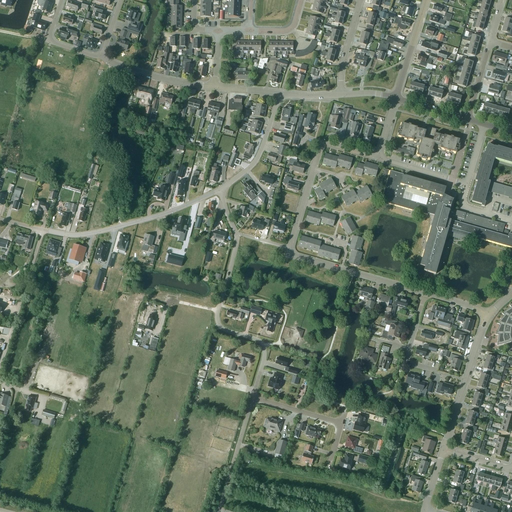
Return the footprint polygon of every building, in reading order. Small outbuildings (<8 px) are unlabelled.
[(42,6),(43,7),(42,11),(49,13),(52,4),(47,2),(47,0),(38,0),(37,1),(37,3),(38,6),(40,7),(41,7),(42,6)] [(71,9),(77,11),(80,4),(73,2),(73,3),(68,1),(66,6),(71,8),(71,9)] [(480,8),(480,10),(488,12),(489,6),(482,4),(482,2),(479,1),(478,4),(481,5),(480,8)] [(326,8),(323,6),(323,8),(313,5),(312,11),(321,14),(323,9),(326,10),(326,8)] [(95,6),(93,11),(96,12),(95,17),(104,20),(106,13),(103,12),(104,9),(100,8),(95,6)] [(404,15),(411,17),(414,10),(406,7),(403,7),(402,12),(404,13),(404,15)] [(479,15),(478,16),(486,18),(488,12),(480,10),(480,8),(477,7),(476,10),(480,11),(479,15)] [(129,9),(125,20),(131,22),(130,25),(129,24),(128,29),(135,31),(140,33),(141,28),(142,25),(138,24),(137,27),(136,27),(134,26),(135,23),(134,22),(134,21),(137,13),(137,12),(129,9)] [(369,13),(368,18),(379,22),(380,19),(377,18),(377,19),(376,19),(375,19),(376,15),(377,15),(377,14),(376,14),(369,12),(369,13)] [(478,18),(477,21),(477,22),(484,24),(486,18),(478,16),(479,15),(473,13),(472,17),(478,18)] [(33,27),(44,31),(46,23),(38,21),(40,16),(34,14),(32,21),(35,22),(33,27)] [(62,21),(72,24),(74,18),(65,15),(62,21)] [(308,22),(318,25),(319,23),(320,20),(323,21),(323,19),(320,17),(320,19),(310,16),(311,17),(309,22),(308,22)] [(343,19),(332,16),(331,18),(333,19),(334,18),(336,19),(334,23),(342,25),(343,19)] [(431,16),(429,21),(436,23),(440,24),(440,23),(442,24),(443,21),(443,20),(441,20),(441,19),(438,18),(431,16)] [(400,29),(403,30),(404,30),(405,30),(406,26),(408,26),(410,21),(396,17),(394,23),(398,24),(397,26),(399,27),(399,28),(400,29)] [(366,24),(367,25),(373,26),(374,22),(376,23),(379,24),(379,22),(368,18),(366,24)] [(482,30),(484,24),(477,22),(477,21),(473,20),(473,22),(476,23),(475,28),(482,30)] [(307,28),(317,30),(317,29),(318,26),(321,27),(322,25),(319,23),(318,25),(308,22),(309,22),(307,28)] [(92,31),(101,34),(103,29),(100,28),(101,26),(92,24),(91,28),(93,29),(92,31)] [(511,27),(504,24),(502,31),(508,33),(507,36),(511,36),(511,31),(511,27)] [(80,32),(72,30),(67,28),(66,30),(60,28),(58,35),(61,36),(60,39),(66,41),(67,38),(68,35),(78,38),(80,32)] [(305,34),(308,34),(312,36),(311,38),(314,39),(315,36),(316,32),(320,33),(319,34),(321,34),(322,31),(320,30),(317,29),(317,30),(307,28),(306,34),(305,34)] [(432,36),(435,37),(437,31),(434,31),(434,30),(427,28),(425,34),(432,36)] [(362,32),(361,38),(372,41),(373,38),(370,38),(370,39),(368,38),(369,37),(369,34),(370,34),(362,32)] [(469,32),(468,35),(472,36),(471,40),(470,41),(478,43),(480,37),(472,35),(473,33),(469,32)] [(86,47),(94,50),(97,41),(92,39),(93,36),(85,34),(83,39),(88,40),(86,47)] [(338,38),(326,35),(326,37),(328,38),(328,37),(330,38),(329,42),(336,44),(338,38)] [(119,39),(116,47),(122,50),(123,49),(127,50),(129,43),(123,41),(124,38),(120,36),(119,39)] [(359,43),(359,44),(366,46),(366,45),(367,41),(369,42),(369,43),(372,43),(372,41),(361,38),(359,43)] [(392,45),(401,48),(403,43),(395,40),(387,38),(386,42),(381,40),(380,43),(388,46),(389,43),(390,44),(391,43),(393,44),(392,45)] [(467,38),(467,41),(470,42),(469,46),(469,47),(477,50),(478,44),(478,43),(470,41),(471,40),(467,38)] [(423,41),(421,46),(425,47),(425,48),(429,49),(436,51),(439,43),(431,41),(430,43),(427,42),(426,42),(423,41)] [(388,50),(387,50),(388,47),(380,44),(378,47),(381,48),(380,52),(379,52),(377,60),(383,62),(385,54),(387,55),(388,50)] [(464,51),(463,53),(467,55),(467,54),(475,56),(477,50),(469,47),(469,46),(465,45),(465,47),(468,48),(467,52),(464,51)] [(353,64),(359,66),(362,53),(363,50),(361,50),(361,49),(360,49),(359,54),(360,54),(359,56),(355,55),(353,64)] [(362,53),(359,66),(364,68),(367,58),(363,57),(364,53),(368,54),(368,51),(364,50),(363,53),(362,53)] [(495,52),(492,61),(496,62),(497,59),(501,60),(500,63),(504,65),(504,67),(502,66),(501,69),(506,70),(509,61),(506,60),(507,56),(495,52)] [(167,66),(168,62),(168,61),(169,54),(166,53),(165,60),(159,59),(157,67),(163,69),(164,66),(167,66)] [(168,61),(168,62),(171,63),(169,71),(176,72),(177,67),(178,67),(179,63),(174,62),(175,55),(169,54),(168,61)] [(334,57),(323,54),(322,56),(324,57),(325,56),(326,57),(325,61),(333,63),(334,57)] [(417,59),(421,61),(419,65),(426,67),(427,64),(430,65),(432,60),(433,60),(433,59),(437,61),(438,57),(430,55),(429,58),(426,57),(422,56),(419,55),(418,56),(417,58),(417,59)] [(471,69),(473,62),(465,60),(465,59),(462,58),(461,60),(465,61),(464,65),(463,66),(471,69)] [(184,74),(192,75),(193,65),(190,65),(191,60),(183,59),(182,65),(186,66),(184,74)] [(272,75),(271,79),(274,80),(274,83),(278,84),(280,77),(281,73),(280,73),(282,67),(286,69),(288,63),(278,60),(277,63),(279,64),(278,66),(276,66),(274,65),(272,71),(275,72),(274,75),(272,75)] [(469,75),(471,69),(463,66),(464,65),(460,64),(459,66),(463,67),(462,71),(461,73),(469,75)] [(198,76),(205,77),(206,68),(199,66),(198,76)] [(298,75),(295,86),(301,87),(304,76),(303,76),(304,73),(305,74),(306,70),(301,68),(300,68),(299,72),(300,72),(299,75),(298,75)] [(245,69),(243,69),(235,69),(235,74),(238,74),(238,80),(249,80),(249,72),(245,72),(245,69)] [(468,81),(469,75),(461,73),(462,71),(458,70),(458,72),(461,73),(460,77),(460,79),(468,81)] [(492,77),(504,81),(506,74),(494,70),(492,77)] [(466,88),(468,81),(460,79),(460,77),(457,76),(456,78),(460,79),(458,85),(466,88)] [(311,82),(311,83),(312,87),(312,89),(313,88),(316,88),(321,87),(321,86),(325,85),(323,80),(320,81),(319,79),(314,80),(315,81),(311,82)] [(411,85),(409,90),(415,92),(418,84),(419,85),(421,81),(418,80),(416,80),(415,83),(411,82),(411,85)] [(418,84),(415,92),(416,92),(422,94),(423,90),(424,86),(426,86),(427,83),(424,82),(424,84),(422,83),(421,85),(419,85),(418,84)] [(488,92),(498,95),(500,88),(501,88),(501,86),(496,84),(495,87),(490,85),(488,92)] [(430,88),(428,96),(434,97),(434,98),(437,89),(438,90),(439,86),(435,85),(434,89),(430,88)] [(449,93),(446,101),(447,101),(453,103),(455,95),(457,95),(458,92),(456,91),(457,87),(452,85),(451,90),(456,91),(455,95),(449,93)] [(437,89),(434,98),(434,97),(440,99),(441,99),(443,91),(444,92),(446,88),(443,87),(442,91),(438,90),(437,89)] [(151,101),(153,91),(147,89),(147,91),(139,89),(137,97),(146,99),(145,104),(149,105),(150,100),(151,101)] [(455,95),(453,103),(459,105),(462,97),(463,97),(464,93),(465,90),(463,89),(462,93),(461,96),(457,95),(455,95)] [(166,103),(166,106),(166,107),(169,108),(170,107),(171,104),(173,97),(166,95),(166,94),(162,93),(159,103),(163,104),(164,103),(166,103)] [(228,110),(242,111),(242,106),(241,106),(241,103),(242,97),(238,97),(234,96),(234,97),(233,97),(233,100),(229,100),(228,110)] [(195,100),(192,113),(194,113),(195,110),(198,110),(201,102),(195,100)] [(493,106),(494,102),(491,101),(490,105),(485,103),(482,111),(489,113),(491,105),(493,106)] [(215,103),(211,116),(214,117),(215,113),(218,113),(220,105),(215,103)] [(489,113),(495,115),(497,107),(499,107),(500,104),(497,103),(496,107),(493,106),(491,105),(489,113)] [(495,115),(501,117),(504,109),(505,109),(506,106),(504,105),(503,108),(499,107),(497,107),(495,115)] [(290,118),(292,109),(292,108),(291,108),(290,107),(289,108),(288,108),(288,109),(283,108),(282,116),(281,121),(287,122),(288,117),(290,118)] [(509,110),(505,109),(504,109),(501,117),(508,118),(510,111),(511,111),(511,108),(511,107),(510,107),(509,110)] [(332,123),(330,127),(339,129),(341,122),(343,123),(344,119),(348,120),(351,110),(347,109),(344,108),(343,111),(337,109),(335,116),(334,116),(332,123)] [(266,112),(252,109),(252,111),(255,112),(255,116),(264,118),(266,112)] [(314,126),(315,122),(313,122),(315,115),(309,113),(304,127),(311,129),(312,126),(314,126)] [(249,122),(248,124),(261,129),(263,123),(253,120),(252,123),(249,122)] [(358,133),(360,124),(353,122),(351,128),(352,128),(350,135),(356,136),(357,132),(358,133)] [(426,131),(421,130),(417,129),(417,128),(402,123),(400,128),(399,127),(400,127),(399,127),(397,133),(398,133),(399,133),(398,136),(413,141),(417,143),(418,141),(421,141),(417,156),(421,157),(421,158),(420,158),(427,160),(426,159),(426,158),(430,159),(433,149),(436,150),(436,148),(440,149),(441,149),(456,153),(457,150),(458,150),(458,151),(460,144),(459,145),(458,145),(460,140),(444,135),(444,136),(435,134),(436,130),(438,130),(425,126),(427,127),(426,131)] [(206,137),(211,139),(215,125),(210,124),(206,137)] [(261,129),(248,124),(247,126),(251,127),(249,131),(259,134),(261,129)] [(303,134),(301,133),(303,128),(298,126),(292,144),(298,146),(300,138),(302,138),(303,134)] [(363,139),(369,140),(371,134),(372,134),(374,128),(366,126),(364,134),(364,135),(363,139)] [(223,132),(232,135),(234,130),(224,127),(223,132)] [(286,142),(287,138),(285,137),(285,135),(279,134),(280,134),(279,135),(275,134),(273,140),(274,140),(274,141),(277,141),(283,143),(284,141),(286,142)] [(247,150),(246,153),(245,152),(243,157),(248,159),(250,155),(252,155),(253,151),(252,151),(254,146),(249,144),(249,146),(245,144),(244,148),(247,150)] [(405,176),(403,176),(403,174),(390,171),(382,200),(389,202),(389,203),(428,215),(428,213),(434,215),(420,265),(425,267),(424,271),(436,274),(447,236),(448,231),(471,238),(472,237),(493,242),(511,247),(511,150),(497,147),(494,146),(494,147),(488,144),(484,154),(483,154),(477,174),(475,181),(478,181),(472,202),(482,204),(481,206),(484,207),(486,202),(485,202),(488,191),(511,197),(511,233),(511,234),(509,233),(508,237),(502,235),(505,224),(493,221),(464,213),(450,209),(451,207),(452,203),(454,199),(454,198),(453,200),(444,195),(444,193),(446,187),(405,176)] [(228,166),(232,168),(238,155),(233,153),(228,166)] [(277,161),(280,162),(282,157),(278,156),(269,153),(267,159),(271,160),(271,161),(275,162),(275,160),(277,161)] [(322,164),(329,166),(332,156),(325,154),(322,164)] [(202,175),(205,176),(211,156),(207,155),(203,168),(204,169),(202,175)] [(338,158),(337,162),(337,165),(343,167),(346,157),(339,155),(338,158)] [(336,168),(337,165),(337,162),(338,158),(332,156),(329,166),(336,168)] [(346,157),(343,167),(350,169),(353,159),(346,157)] [(292,170),(303,173),(305,166),(296,163),(297,161),(290,159),(289,163),(293,165),(292,170)] [(364,165),(363,169),(364,169),(363,172),(369,174),(372,164),(365,162),(364,165)] [(211,163),(210,169),(212,170),(209,181),(216,182),(219,172),(217,171),(218,168),(216,167),(217,164),(211,163)] [(362,175),(363,172),(364,169),(363,169),(364,165),(358,163),(355,173),(362,175)] [(372,164),(369,174),(376,176),(379,166),(372,164)] [(185,166),(180,165),(177,177),(182,179),(183,177),(182,177),(185,168),(185,166)] [(197,184),(198,178),(197,178),(198,173),(194,172),(193,177),(192,177),(190,186),(195,187),(196,183),(197,184)] [(20,177),(35,182),(36,178),(21,173),(20,177)] [(177,175),(172,173),(169,185),(174,186),(177,175)] [(261,180),(265,182),(265,183),(272,185),(274,177),(266,175),(266,176),(263,175),(261,180)] [(287,188),(297,191),(299,184),(291,182),(292,178),(285,176),(283,183),(288,185),(287,188)] [(331,178),(325,182),(330,191),(336,187),(331,178)] [(186,182),(179,181),(177,196),(182,197),(183,193),(185,194),(186,182)] [(246,187),(243,190),(249,197),(251,196),(254,193),(256,192),(253,189),(250,185),(247,182),(244,185),(246,187)] [(319,185),(320,188),(324,194),(330,191),(325,182),(319,185)] [(153,196),(155,196),(158,197),(157,199),(165,201),(166,198),(167,195),(166,195),(168,188),(161,186),(160,190),(155,189),(153,196)] [(367,186),(361,190),(366,198),(372,195),(367,186)] [(324,194),(320,188),(314,191),(319,200),(325,196),(324,194)] [(277,190),(271,189),(269,198),(268,202),(274,204),(277,190)] [(354,190),(347,194),(352,203),(358,199),(355,193),(354,190)] [(361,190),(355,193),(358,199),(360,202),(366,198),(361,190)] [(352,203),(347,194),(341,197),(346,206),(352,203)] [(33,213),(32,214),(40,216),(42,210),(47,211),(49,205),(43,204),(43,203),(36,201),(34,209),(31,208),(30,209),(30,210),(30,211),(30,212),(33,213)] [(213,212),(215,204),(209,203),(208,207),(207,207),(207,210),(208,211),(208,213),(207,217),(212,218),(213,214),(212,214),(212,212),(213,212)] [(77,205),(75,205),(72,204),(70,209),(67,209),(66,213),(64,213),(63,217),(62,216),(60,225),(66,227),(67,221),(68,221),(70,214),(70,212),(75,213),(77,205)] [(253,211),(254,208),(249,205),(247,204),(246,208),(241,206),(239,216),(246,218),(248,210),(253,211)] [(86,214),(87,209),(83,208),(82,213),(81,212),(79,217),(80,217),(79,221),(83,222),(85,218),(85,219),(86,214)] [(305,221),(312,223),(315,213),(308,211),(305,221)] [(320,222),(326,224),(329,214),(322,212),(322,215),(320,219),(321,219),(320,222)] [(320,222),(321,219),(320,219),(322,215),(315,213),(312,223),(319,225),(320,222)] [(329,214),(326,224),(333,226),(336,216),(329,214)] [(195,228),(199,229),(202,218),(198,217),(196,223),(195,223),(193,227),(195,227),(195,228)] [(175,221),(172,234),(173,231),(181,233),(180,236),(179,241),(182,242),(183,242),(185,230),(187,231),(187,230),(186,230),(188,221),(184,220),(184,219),(180,218),(180,219),(179,219),(178,222),(173,220),(173,221),(175,221)] [(341,223),(344,229),(353,224),(349,218),(341,223)] [(267,228),(269,221),(265,219),(264,222),(254,219),(251,227),(262,230),(263,227),(267,228)] [(273,230),(283,233),(285,226),(283,225),(284,222),(281,221),(280,224),(275,223),(273,230)] [(353,224),(344,229),(347,235),(356,230),(353,224)] [(223,241),(226,233),(216,231),(215,234),(211,233),(209,240),(214,241),(215,239),(223,241)] [(22,245),(23,245),(24,243),(26,243),(24,249),(30,250),(33,238),(28,236),(18,234),(16,239),(16,243),(17,244),(18,244),(19,245),(20,245),(21,245),(22,245)] [(144,244),(142,250),(147,252),(153,253),(155,246),(151,245),(154,237),(145,234),(144,239),(145,240),(144,244)] [(119,242),(117,249),(125,252),(128,242),(126,241),(128,237),(121,235),(119,240),(119,242)] [(298,246),(305,248),(308,238),(301,236),(298,246)] [(353,236),(351,243),(361,245),(363,239),(353,236)] [(305,248),(311,250),(314,240),(308,238),(305,248)] [(0,247),(6,249),(8,241),(0,239),(0,247)] [(59,243),(50,240),(47,250),(56,253),(55,256),(59,258),(61,250),(58,249),(59,243)] [(311,250),(318,252),(321,245),(321,242),(314,240),(311,250)] [(349,249),(352,250),(356,251),(359,252),(361,245),(351,243),(349,249)] [(97,254),(95,259),(97,260),(104,262),(107,252),(106,252),(108,246),(101,244),(100,248),(99,247),(97,254)] [(71,249),(68,259),(72,260),(71,263),(78,265),(80,259),(82,259),(85,252),(80,251),(81,247),(74,245),(73,250),(71,249)] [(317,255),(325,257),(328,247),(321,245),(318,252),(317,255)] [(325,257),(332,259),(334,249),(328,247),(325,257)] [(334,249),(332,259),(338,260),(341,251),(334,249)] [(359,252),(356,251),(352,250),(350,257),(360,260),(362,253),(359,252)] [(169,256),(167,263),(181,266),(183,259),(169,256)] [(358,266),(360,260),(350,257),(348,264),(358,266)] [(75,272),(72,279),(84,283),(87,274),(80,272),(79,274),(75,272)] [(98,276),(95,286),(100,288),(99,290),(99,291),(103,277),(98,276)] [(368,310),(371,311),(372,308),(373,308),(374,302),(370,301),(373,290),(366,288),(361,287),(359,292),(361,292),(359,299),(363,300),(364,297),(368,298),(366,307),(368,307),(368,310)] [(384,311),(390,313),(392,307),(388,305),(390,298),(386,297),(386,296),(380,294),(377,303),(385,306),(384,311)] [(406,308),(408,301),(402,299),(402,298),(398,297),(397,302),(394,301),(391,310),(395,311),(396,306),(406,308)] [(437,324),(449,328),(453,315),(444,313),(446,309),(437,307),(435,315),(433,314),(430,313),(428,320),(431,321),(433,317),(434,317),(434,318),(438,319),(437,324)] [(511,338),(511,307),(505,312),(506,313),(499,321),(500,321),(501,322),(497,332),(498,332),(497,342),(498,342),(499,342),(499,345),(511,342),(511,338)] [(238,318),(242,319),(243,314),(239,313),(239,314),(237,313),(228,311),(226,315),(232,317),(232,318),(235,319),(236,317),(238,318)] [(154,320),(155,316),(150,314),(146,327),(150,329),(151,326),(153,326),(155,320),(154,320)] [(267,331),(272,332),(277,317),(267,314),(265,320),(269,321),(267,327),(268,327),(267,331)] [(390,326),(389,329),(399,332),(400,326),(391,324),(391,323),(390,323),(391,320),(385,318),(384,321),(386,322),(385,325),(390,326)] [(462,329),(470,332),(474,321),(466,318),(462,329)] [(399,332),(389,329),(388,332),(383,331),(381,338),(387,340),(388,337),(391,338),(392,337),(398,338),(400,332),(399,332)] [(456,347),(465,350),(468,338),(465,337),(466,334),(456,330),(454,338),(459,340),(456,347)] [(425,338),(432,340),(433,333),(426,332),(422,331),(420,336),(425,337),(425,338)] [(415,354),(425,357),(427,350),(417,347),(415,354)] [(374,363),(377,355),(372,354),(373,350),(366,348),(365,350),(361,348),(360,354),(364,355),(362,362),(369,364),(370,361),(374,363)] [(390,362),(391,359),(386,358),(387,354),(381,353),(380,357),(382,357),(379,368),(382,369),(382,368),(387,369),(389,362),(390,362)] [(450,369),(458,371),(461,361),(457,360),(458,357),(451,354),(449,358),(453,359),(450,369)] [(487,355),(485,361),(492,364),(494,357),(499,359),(500,356),(492,354),(492,356),(487,355)] [(249,362),(251,357),(242,355),(240,362),(230,359),(228,370),(234,371),(236,364),(239,365),(239,366),(244,367),(246,361),(249,362)] [(275,363),(279,365),(287,367),(289,360),(281,358),(281,359),(277,358),(275,363)] [(487,369),(486,372),(494,374),(495,372),(490,370),(492,364),(485,361),(483,368),(487,369)] [(217,370),(216,376),(225,379),(227,373),(217,370)] [(481,373),(479,380),(486,382),(489,383),(491,377),(493,377),(494,374),(486,372),(486,375),(481,373)] [(268,386),(275,388),(275,389),(278,389),(279,389),(281,382),(280,381),(282,375),(275,373),(273,379),(270,378),(269,382),(268,383),(268,384),(268,385),(268,386)] [(424,395),(428,383),(419,380),(420,376),(409,373),(406,383),(412,384),(411,388),(417,389),(423,390),(421,395),(424,395)] [(481,388),(481,391),(488,393),(489,390),(484,389),(486,382),(479,380),(477,387),(481,388)] [(438,385),(435,393),(436,393),(442,395),(443,392),(451,394),(453,386),(443,382),(443,384),(438,383),(438,385)] [(475,392),(473,398),(480,401),(483,394),(487,396),(488,393),(481,391),(480,393),(475,392)] [(1,394),(1,393),(0,392),(0,404),(6,406),(8,396),(1,394)] [(26,410),(30,412),(31,408),(33,409),(36,398),(29,396),(26,407),(27,407),(26,410)] [(475,406),(475,409),(482,411),(483,409),(478,407),(480,401),(473,398),(471,405),(475,406)] [(42,415),(54,419),(56,413),(44,409),(42,415)] [(470,410),(467,417),(475,419),(477,413),(481,414),(482,411),(475,409),(474,412),(470,410)] [(355,422),(353,429),(355,429),(355,430),(358,431),(358,430),(363,432),(363,431),(365,426),(365,425),(364,425),(366,416),(359,414),(357,423),(355,422)] [(470,425),(469,428),(476,430),(477,427),(472,426),(475,419),(467,417),(465,424),(470,425)] [(266,420),(264,427),(275,430),(275,431),(279,432),(282,421),(270,418),(269,421),(266,420)] [(511,420),(503,418),(503,419),(502,424),(510,427),(511,420)] [(510,427),(502,424),(500,431),(509,433),(510,427)] [(308,426),(306,434),(315,437),(316,434),(320,435),(321,430),(314,428),(312,428),(312,427),(308,426)] [(464,429),(462,436),(469,438),(471,431),(475,433),(476,430),(469,428),(468,430),(464,429)] [(434,447),(435,442),(431,441),(432,438),(424,436),(422,441),(425,442),(422,451),(426,452),(427,453),(427,452),(431,454),(431,453),(433,446),(434,447)] [(469,438),(462,436),(459,442),(466,444),(469,438)] [(348,437),(346,446),(354,448),(353,451),(361,454),(363,449),(355,447),(357,439),(348,437)] [(498,437),(496,443),(505,445),(507,439),(498,437)] [(280,440),(279,444),(278,444),(275,453),(283,456),(286,446),(285,446),(286,442),(280,440)] [(496,443),(495,449),(503,451),(505,445),(496,443)] [(303,453),(301,461),(312,464),(314,457),(310,455),(311,452),(311,453),(313,446),(307,445),(305,451),(304,454),(303,453)] [(484,446),(481,445),(479,453),(486,455),(487,451),(483,450),(484,446)] [(503,451),(495,449),(493,454),(502,457),(503,451)] [(346,469),(348,470),(349,469),(350,469),(352,462),(351,462),(352,456),(346,455),(344,460),(341,459),(339,467),(339,466),(345,468),(346,469)] [(358,461),(367,464),(368,458),(359,455),(358,461)] [(427,469),(429,463),(421,460),(419,469),(418,473),(424,475),(426,469),(427,469)] [(456,470),(454,476),(462,478),(464,472),(456,470)] [(477,481),(480,482),(482,482),(484,474),(478,473),(476,480),(475,480),(473,484),(476,484),(477,481)] [(490,476),(484,474),(482,482),(480,482),(479,485),(482,486),(483,482),(486,483),(488,484),(490,476)] [(412,490),(419,493),(423,482),(419,481),(420,478),(412,475),(410,481),(415,482),(412,490)] [(458,484),(457,487),(463,489),(464,486),(460,484),(462,481),(464,481),(465,479),(462,478),(454,476),(453,482),(458,484)] [(496,478),(490,476),(488,484),(486,483),(485,487),(488,488),(489,484),(492,485),(494,486),(496,478)] [(502,480),(496,478),(494,486),(492,485),(491,489),(492,489),(491,491),(494,492),(495,490),(496,486),(500,487),(502,480)] [(507,489),(510,490),(511,491),(511,489),(511,482),(508,481),(506,489),(504,488),(503,492),(506,493),(507,489)] [(449,495),(461,499),(461,496),(457,495),(458,491),(462,493),(463,489),(457,487),(456,491),(451,489),(449,495)] [(461,499),(449,495),(447,501),(455,504),(456,500),(458,501),(458,503),(462,504),(462,505),(465,506),(467,500),(464,499),(461,499)] [(469,511),(476,511),(479,505),(478,504),(474,503),(476,498),(473,497),(472,503),(473,503),(469,511)] [(476,511),(483,511),(485,506),(484,506),(480,505),(482,500),(479,499),(479,500),(478,504),(479,505),(476,511)] [(491,503),(490,508),(491,508),(489,511),(496,511),(497,510),(492,509),(494,504),(491,503)]
